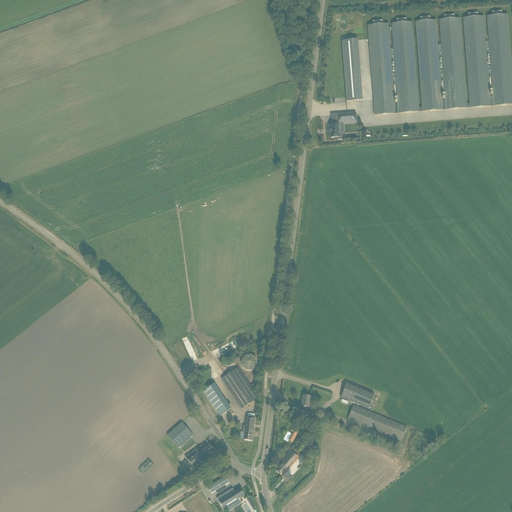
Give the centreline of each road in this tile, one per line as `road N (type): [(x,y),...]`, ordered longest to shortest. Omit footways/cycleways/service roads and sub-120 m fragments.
road 1 (tertiary): [(262,472),(322,0)]
road 2 (unclassified): [(233,460),(144,324),(0,200)]
